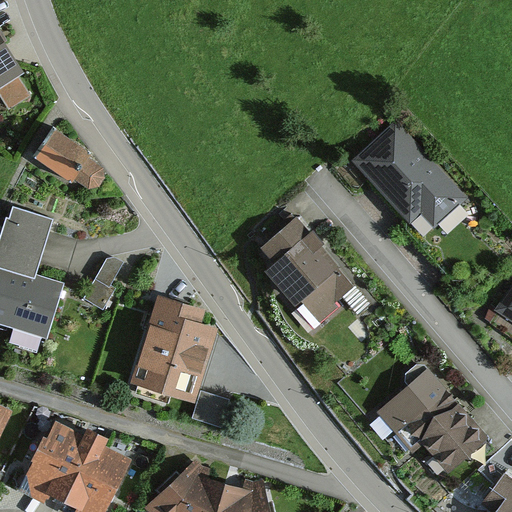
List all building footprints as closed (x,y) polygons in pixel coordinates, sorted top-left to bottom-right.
[(0,37),(0,97),(8,111),(31,96),(20,79),(24,76),(0,37)] [(397,127),(362,160),(433,236),(468,203),(397,127)] [(92,159),(56,135),(36,163),(72,188),(74,184),(88,193),(99,191),(106,181),(105,173),(90,162),(92,159)] [(47,232),(9,221),(0,252),(0,322),(58,339),(73,288),(35,278),(47,232)] [(365,297),(303,226),(277,249),(291,265),(277,277),(324,331),(365,297)] [(214,315),(171,304),(149,387),(206,402),(224,332),(211,328),(214,315)] [(497,441),(430,372),(388,413),(426,451),(438,439),(468,470),(497,441)] [(112,511),(134,466),(62,432),(36,487),(89,511),(112,511)] [(224,511),(235,477),(201,468),(156,511),(224,511)] [(235,477),(224,511),(276,511),(272,488),(235,477)] [(511,511),(511,482),(498,501),(510,509),(507,511),(511,511)]
